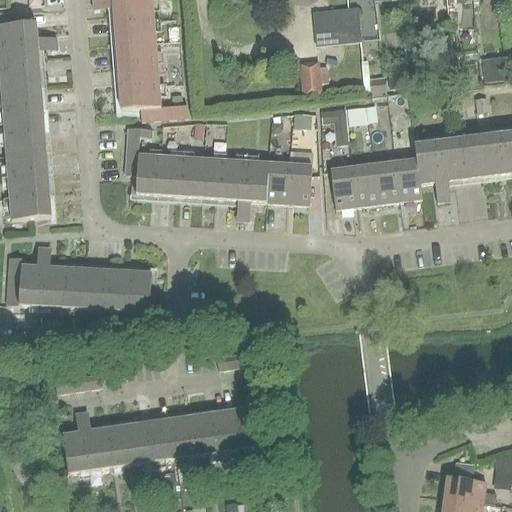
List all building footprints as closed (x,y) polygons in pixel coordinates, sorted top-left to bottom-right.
[(112,0),(113,18),(121,115),(140,114),(148,113),(155,113),(160,112),(151,0),(112,0)] [(312,16),(316,51),(362,46),(358,12),(312,16)] [(27,16),(19,17),(20,29),(28,28),(27,16)] [(5,30),(12,29),(11,17),(4,18),(5,30)] [(11,17),(12,29),(20,29),(19,17),(11,17)] [(0,77),(10,204),(11,225),(51,222),(38,60),(35,28),(28,28),(20,29),(12,29),(5,30),(0,29),(0,77)] [(502,61),(482,63),(484,86),(505,84),(502,61)] [(298,66),(301,102),(323,100),(322,89),(330,88),(328,70),(320,71),(319,64),(298,66)] [(462,89),(477,88),(475,69),(460,70),(462,89)] [(404,76),(388,77),(389,93),(405,92),(404,76)] [(384,82),(370,83),(371,100),(385,99),(384,82)] [(182,98),(171,99),(172,110),(182,110),(182,98)] [(486,102),(475,103),(476,117),(487,116),(486,102)] [(462,119),(461,105),(453,106),(455,119),(462,119)] [(375,109),(365,110),(367,127),(377,126),(375,109)] [(187,110),(179,111),(180,123),(188,122),(187,110)] [(365,110),(346,112),(348,129),(367,127),(365,110)] [(164,124),(172,123),(171,111),(163,112),(164,124)] [(179,111),(171,111),(172,123),(180,123),(179,111)] [(163,112),(160,112),(155,113),(156,124),(164,124),(163,112)] [(349,148),(345,112),(320,115),(322,128),(333,127),(335,150),(349,148)] [(148,125),(148,113),(140,114),(141,126),(148,125)] [(155,113),(148,113),(148,125),(156,124),(155,113)] [(311,119),(294,118),(293,133),(310,133),(311,119)] [(282,126),(271,126),(271,137),(278,137),(282,133),(282,126)] [(202,141),(202,128),(194,127),(194,141),(202,141)] [(139,141),(140,133),(128,133),(127,141),(139,141)] [(140,133),(139,141),(151,142),(152,134),(140,133)] [(511,137),(415,150),(416,164),(418,177),(419,177),(420,189),(511,177),(511,137)] [(127,141),(127,148),(139,149),(139,142),(139,141),(127,141)] [(127,148),(126,156),(138,157),(139,149),(127,148)] [(330,152),(322,152),(322,161),(330,161),(330,152)] [(126,156),(126,164),(138,165),(138,160),(138,157),(126,156)] [(268,168),(246,167),(138,160),(138,165),(137,172),(137,181),(136,199),(233,205),(266,207),(268,168)] [(138,165),(126,164),(125,172),(137,172),(138,165)] [(420,189),(419,177),(418,177),(416,164),(395,167),(400,206),(422,203),(420,189)] [(395,167),(374,170),(379,208),(400,206),(395,167)] [(268,168),(266,207),(287,209),(290,169),(268,168)] [(290,169),(287,209),(309,210),(311,171),(290,169)] [(374,170),(352,173),(357,211),(379,208),(374,170)] [(137,181),(137,172),(125,172),(125,179),(125,180),(137,181)] [(335,214),(357,211),(352,173),(331,175),(335,214)] [(10,270),(21,271),(21,263),(10,262),(10,270)] [(20,279),(21,271),(10,270),(9,278),(20,279)] [(19,310),(31,311),(149,318),(151,278),(21,271),(20,279),(20,287),(19,294),(19,302),(19,310)] [(9,278),(9,286),(20,287),(20,279),(9,278)] [(9,286),(8,290),(8,294),(19,294),(20,287),(9,286)] [(8,294),(8,302),(19,302),(19,294),(8,294)] [(8,302),(7,310),(19,310),(19,302),(8,302)] [(240,358),(242,372),(250,371),(248,357),(240,358)] [(242,372),(240,358),(232,359),(234,373),(242,372)] [(234,373),(232,359),(224,361),(226,374),(234,373)] [(224,361),(216,362),(218,376),(226,374),(224,361)] [(101,378),(93,379),(95,392),(103,391),(101,378)] [(93,379),(85,381),(87,393),(95,392),(93,379)] [(87,393),(85,381),(78,382),(79,395),(87,393)] [(72,396),(79,395),(78,382),(70,383),(72,396)] [(72,396),(70,383),(63,384),(64,397),(72,396)] [(57,398),(64,397),(63,384),(55,385),(57,398)] [(68,479),(90,476),(262,451),(256,411),(62,440),(68,479)] [(67,472),(54,474),(56,487),(69,485),(67,472)] [(511,480),(511,476),(496,474),(493,491),(510,493),(511,480)] [(175,475),(165,477),(166,490),(177,489),(175,475)] [(447,481),(444,503),(483,509),(485,496),(486,487),(447,481)] [(485,496),(483,509),(493,510),(495,497),(485,496)] [(444,503),(442,511),(482,511),(483,509),(444,503)]
